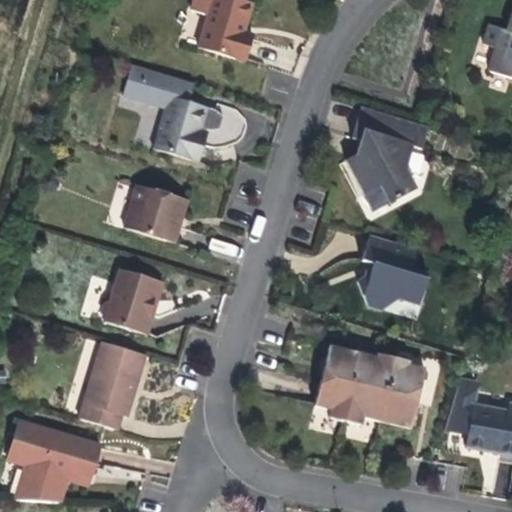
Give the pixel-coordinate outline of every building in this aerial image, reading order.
[(245,27),(252,4),(236,0),(193,0),(190,10),(207,15),(197,48),(244,62),(252,36),(243,33),(245,27)] [(511,15),(507,31),(489,25),(483,45),(496,49),(488,71),(511,79),(511,15)] [(168,97),(188,102),(193,83),(131,65),(122,94),(165,107),(168,97)] [(199,131),(200,128),(206,108),(188,102),(168,97),(165,107),(152,150),(198,163),(203,145),(196,143),(199,131)] [(405,170),(411,147),(421,150),(428,128),(419,125),(361,107),(360,110),(351,139),(363,143),(361,150),(357,148),(356,152),(355,157),(345,161),(372,212),(415,190),(405,170)] [(206,108),(200,128),(208,131),(218,130),(222,116),(214,110),(206,108)] [(205,140),(207,133),(199,131),(196,143),(203,145),(205,140)] [(55,190),(58,181),(51,174),(42,176),(39,185),(45,192),(55,190)] [(181,217),(186,201),(136,186),(123,229),(173,244),(178,227),(174,225),(177,216),(181,217)] [(419,305),(427,276),(410,272),(417,250),(369,236),(361,261),(368,263),(372,265),(370,272),(364,277),(357,281),(363,296),(375,300),(382,294),(399,299),(419,305)] [(370,272),(372,265),(368,263),(366,268),(364,277),(370,272)] [(156,302),(162,283),(119,270),(110,300),(105,303),(102,315),(104,319),(103,322),(146,335),(152,313),(149,312),(151,307),(153,301),(156,302)] [(379,311),(399,299),(382,294),(375,300),(363,296),(367,308),(379,311)] [(135,386),(145,356),(101,343),(78,419),(116,431),(121,416),(126,418),(132,397),(129,393),(131,389),(132,385),(135,386)] [(410,429),(424,369),(408,365),(409,362),(376,354),(375,357),(328,346),(314,406),(330,410),(328,418),(346,422),(361,426),(362,418),(410,429)] [(475,390),(477,383),(459,379),(457,386),(475,390)] [(511,456),(511,405),(508,404),(507,411),(473,405),(475,390),(457,386),(443,431),(467,435),(464,447),(491,452),(511,456)] [(58,503),(69,468),(91,475),(94,463),(99,446),(18,422),(7,460),(25,466),(14,500),(58,503)]
